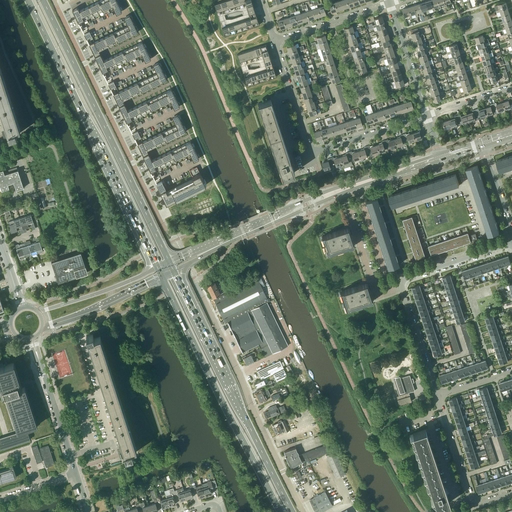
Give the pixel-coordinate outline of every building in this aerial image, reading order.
[(98,1),(103,10),(108,8),(103,0),(101,0),(98,1)] [(109,0),(103,0),(108,8),(112,6),(109,0)] [(109,0),(112,6),(114,10),(116,14),(122,12),(120,7),(116,0),(109,0)] [(234,6),(231,0),(227,0),(226,1),(228,8),(234,6)] [(334,2),(336,10),(342,8),(339,0),(334,2)] [(339,0),(342,8),(348,6),(345,0),(339,0)] [(433,11),(434,10),(430,0),(428,0),(424,1),(428,12),(429,12),(428,8),(432,7),(433,11)] [(438,9),(439,8),(436,0),(430,0),(434,10),(435,10),(434,7),(437,6),(438,9)] [(444,7),(445,7),(443,0),(436,0),(439,8),(441,8),(440,5),(443,4),(444,7)] [(96,3),(94,4),(98,13),(103,10),(98,1),(98,2),(96,3)] [(228,8),(226,1),(220,2),(222,10),(228,8)] [(251,1),(246,3),(245,3),(248,11),(254,9),(251,1)] [(427,13),(428,12),(424,1),(419,3),(422,14),(423,14),(422,10),(426,9),(427,13)] [(220,2),(214,4),(217,12),(222,10),(220,2)] [(328,4),(330,12),(336,10),(334,2),(328,4)] [(498,5),(499,9),(500,10),(507,8),(505,2),(498,5)] [(256,13),(254,9),(248,11),(246,3),(218,12),(223,27),(252,18),(251,15),(256,13)] [(421,14),(422,14),(419,3),(413,5),(417,16),(418,16),(417,12),(420,11),(421,14)] [(91,5),(89,6),(93,15),(98,13),(94,4),(93,4),(91,5)] [(407,7),(411,18),(412,17),(411,14),(414,13),(415,16),(417,16),(413,5),(407,7)] [(88,6),(86,7),(84,8),(88,18),(93,15),(89,6),(88,6)] [(323,6),(317,8),(320,16),(326,14),(323,6)] [(78,7),(72,10),(82,31),(87,28),(86,26),(83,28),(80,21),(84,20),(79,11),(78,7)] [(410,18),(411,18),(407,7),(401,9),(404,16),(409,15),(410,18)] [(79,11),(84,20),(88,18),(84,8),(79,11)] [(317,8),(312,10),(314,18),(320,16),(317,8)] [(500,10),(499,9),(496,11),(497,13),(500,12),(501,15),(502,16),(509,14),(507,8),(500,10)] [(312,10),(306,11),(309,20),(314,18),(312,10)] [(306,11),(300,13),(303,22),(309,20),(306,11)] [(300,13),(294,15),(297,24),(303,22),(300,13)] [(502,16),(501,15),(498,16),(499,19),(502,17),(503,21),(504,22),(511,19),(509,14),(502,16)] [(126,22),(128,25),(132,34),(138,32),(131,19),(129,15),(124,17),(126,22)] [(294,15),(289,17),(291,25),(297,24),(294,15)] [(253,27),(259,25),(256,16),(251,18),(253,27)] [(373,18),(375,24),(383,22),(381,16),(373,18)] [(289,17),(283,19),(286,27),(291,25),(289,17)] [(251,18),(245,20),(248,29),(253,27),(251,18)] [(286,27),(283,19),(277,21),(280,29),(286,27)] [(504,22),(503,21),(500,22),(500,24),(504,23),(505,26),(505,28),(511,25),(511,21),(511,19),(504,22)] [(239,22),(242,30),(248,29),(245,20),(239,22)] [(239,22),(233,24),(236,32),(242,30),(239,22)] [(385,27),(383,22),(375,24),(377,30),(385,27)] [(233,24),(227,25),(230,34),(236,32),(233,24)] [(132,34),(128,25),(123,28),(128,37),(130,36),(132,35),(132,34)] [(222,27),(224,36),(230,34),(227,25),(222,27)] [(345,34),(354,31),(352,25),(344,28),(345,34)] [(511,25),(505,28),(505,26),(502,28),(502,30),(506,29),(507,32),(507,33),(511,31),(511,25)] [(387,33),(385,27),(377,30),(379,36),(387,33)] [(123,39),(125,38),(127,37),(128,37),(123,28),(118,30),(123,39)] [(118,30),(113,32),(118,41),(120,40),(122,39),(123,39),(118,30)] [(84,34),(95,57),(100,54),(99,51),(94,42),(92,43),(90,40),(93,38),(92,36),(90,33),(89,31),(84,34)] [(356,37),(354,31),(345,34),(347,40),(356,37)] [(410,33),(412,39),(420,37),(420,36),(418,31),(410,33)] [(115,43),(117,42),(118,41),(113,32),(109,35),(113,44),(115,43)] [(389,39),(387,33),(379,36),(381,41),(389,39)] [(316,37),(318,43),(326,40),(324,34),(316,37)] [(423,34),(420,36),(420,37),(412,39),(414,45),(422,42),(422,41),(420,38),(424,37),(423,34)] [(108,46),(111,45),(112,44),(113,44),(109,35),(104,37),(108,46)] [(475,37),(477,43),(485,41),(484,39),(483,35),(475,37)] [(104,37),(99,39),(103,48),(106,47),(108,46),(104,37)] [(357,43),(356,37),(347,40),(349,45),(357,43)] [(477,43),(479,49),(486,46),(486,45),(485,42),(488,40),(488,38),(484,39),(485,41),(477,43)] [(94,42),(99,51),(103,48),(99,39),(94,42)] [(391,44),(389,39),(381,41),(378,42),(380,46),(380,48),(383,47),(391,44)] [(328,46),(326,40),(318,43),(320,49),(328,46)] [(425,40),(422,41),(422,42),(414,45),(416,51),(424,48),(423,47),(422,43),(426,42),(425,40)] [(142,42),(137,44),(141,53),(143,57),(145,62),(151,59),(148,54),(142,42)] [(359,48),(357,43),(349,45),(351,51),(359,48)] [(450,52),(458,49),(456,43),(448,45),(450,51),(450,52)] [(137,56),(141,53),(137,44),(135,45),(132,46),(137,56)] [(289,53),(297,50),(295,44),(287,47),(289,53)] [(393,50),(391,44),(383,47),(384,53),(393,50)] [(479,49),(481,55),(488,52),(488,51),(487,47),(490,46),(490,45),(489,44),(486,45),(486,46),(479,49)] [(260,47),(262,55),(269,53),(266,45),(260,47)] [(132,58),(137,56),(132,46),(132,47),(130,48),(127,49),(132,58)] [(330,52),(328,46),(320,49),(322,54),(330,52)] [(427,46),(423,47),(424,48),(416,51),(418,56),(426,54),(425,53),(424,49),(428,48),(427,46)] [(262,55),(260,47),(254,49),(256,56),(262,55)] [(361,54),(359,48),(351,51),(353,57),(361,54)] [(127,60),(132,58),(127,49),(125,50),(123,51),(127,60)] [(256,56),(254,49),(248,50),(251,58),(256,56)] [(452,57),(460,55),(458,49),(450,52),(450,51),(447,52),(447,54),(451,53),(452,56),(452,57)] [(251,58),(248,50),(242,52),(245,60),(251,58)] [(299,56),(297,50),(289,53),(291,58),(299,56)] [(394,56),(393,50),(384,53),(386,58),(394,56)] [(481,55),(483,60),(490,58),(490,57),(489,53),(492,52),(491,50),(488,51),(488,52),(481,55)] [(122,63),(127,60),(123,51),(122,51),(120,52),(118,54),(122,63)] [(429,51),(425,53),(426,54),(418,56),(420,62),(428,59),(427,58),(426,55),(429,54),(429,51)] [(237,54),(239,62),(245,60),(242,52),(237,54)] [(332,57),(330,52),(322,54),(324,60),(332,57)] [(265,62),(271,60),(269,53),(262,55),(265,62)] [(108,69),(103,60),(102,57),(101,56),(100,54),(95,57),(96,58),(96,60),(106,80),(111,78),(112,78),(111,76),(107,77),(104,71),(108,69)] [(113,56),(117,65),(122,63),(118,54),(117,54),(115,55),(113,56)] [(363,60),(361,54),(353,57),(355,62),(363,60)] [(273,68),(271,60),(265,62),(262,55),(256,56),(251,58),(245,60),(239,62),(244,77),(250,75),(256,73),(262,72),(267,70),(273,68)] [(454,63),(462,61),(460,55),(452,57),(452,56),(448,58),(449,60),(453,59),(454,62),(454,63)] [(483,60),(484,66),(492,63),(492,62),(491,59),(494,58),(493,55),(490,57),(490,58),(483,60)] [(112,56),(110,57),(108,58),(112,67),(117,65),(113,56),(112,56)] [(301,61),(299,56),(291,58),(292,64),(301,61)] [(396,61),(394,56),(386,58),(388,64),(396,61)] [(326,66),(334,63),(332,57),(324,60),(326,66)] [(431,57),(427,58),(428,59),(420,62),(422,68),(429,65),(429,64),(428,61),(431,59),(431,57)] [(108,69),(112,67),(108,58),(103,60),(108,69)] [(365,65),(363,60),(355,62),(357,68),(365,65)] [(303,67),(301,61),(292,64),(294,70),(303,67)] [(398,67),(396,61),(388,64),(390,70),(398,67)] [(456,69),(464,67),(462,61),(454,63),(454,62),(450,63),(451,66),(455,64),(456,68),(456,69)] [(484,66),(486,72),(494,69),(494,68),(492,64),(496,63),(495,61),(492,62),(492,63),(484,66)] [(153,65),(155,69),(157,73),(161,82),(166,79),(167,79),(160,67),(158,62),(153,65)] [(336,69),(334,63),(326,66),(328,71),(336,69)] [(433,63),(429,64),(429,65),(422,68),(424,73),(431,71),(431,70),(430,66),(433,65),(433,63)] [(367,71),(365,65),(357,68),(358,74),(367,71)] [(0,105),(7,127),(2,129),(4,134),(5,139),(12,137),(12,136),(17,135),(15,130),(20,129),(20,127),(19,128),(0,67),(0,105)] [(304,73),(303,67),(294,70),(296,76),(304,73)] [(400,73),(398,67),(390,70),(392,75),(400,73)] [(458,75),(466,72),(464,67),(456,69),(456,68),(452,69),(453,71),(456,70),(457,74),(458,75)] [(486,72),(488,77),(496,75),(495,74),(494,70),(498,69),(497,67),(494,68),(494,69),(486,72)] [(267,70),(270,78),(276,77),(273,68),(267,70)] [(424,73),(426,79),(433,76),(433,75),(432,72),(435,71),(434,68),(431,70),(431,71),(424,73)] [(328,71),(329,77),(338,74),(336,69),(328,71)] [(267,70),(262,72),(265,80),(270,78),(267,70)] [(262,72),(256,73),(259,82),(265,80),(262,72)] [(469,84),(467,78),(466,72),(458,75),(457,74),(454,75),(455,77),(458,76),(459,79),(456,81),(456,83),(460,82),(461,85),(461,86),(469,84)] [(157,73),(152,75),(157,84),(159,83),(161,82),(157,73)] [(256,73),(250,75),(253,84),(259,82),(256,73)] [(306,79),(304,73),(296,76),(298,81),(306,79)] [(400,73),(392,75),(394,81),(402,78),(400,73)] [(488,77),(490,83),(498,81),(496,76),(500,75),(499,73),(495,74),(496,75),(488,77)] [(340,80),(338,74),(329,77),(331,83),(340,80)] [(436,74),(433,75),(433,76),(426,79),(427,85),(435,82),(435,81),(434,78),(437,76),(436,74)] [(157,84),(152,75),(147,77),(152,87),(154,85),(156,84),(157,84)] [(247,86),(253,84),(250,75),(244,77),(247,86)] [(152,87),(147,77),(142,80),(147,89),(149,88),(151,87),(152,87)] [(404,84),(402,78),(394,81),(396,87),(404,84)] [(308,84),(306,79),(298,81),(300,87),(308,84)] [(147,89),(142,80),(138,82),(142,91),(144,90),(146,89),(147,89)] [(427,85),(429,90),(437,88),(437,87),(435,83),(439,82),(438,80),(435,81),(435,82),(427,85)] [(108,84),(119,107),(124,104),(123,100),(118,91),(116,93),(114,89),(117,88),(113,81),(108,84)] [(139,92),(141,91),(142,91),(138,82),(133,85),(137,94),(139,92)] [(300,87),(302,93),(310,90),(308,84),(300,87)] [(462,87),(463,92),(471,89),(469,84),(461,86),(461,85),(458,86),(458,88),(462,87)] [(137,94),(133,85),(128,87),(132,96),(135,95),(137,94)] [(429,90),(431,96),(439,94),(438,92),(437,89),(441,88),(440,86),(437,87),(437,88),(429,90)] [(130,97),(132,96),(128,87),(123,89),(127,98),(128,98),(130,97)] [(127,98),(123,89),(118,91),(123,100),(127,98)] [(171,89),(166,92),(170,101),(172,104),(174,109),(180,106),(177,102),(171,89)] [(312,96),(310,90),(302,93),(304,98),(312,96)] [(442,91),(438,92),(439,94),(431,96),(433,102),(441,99),(439,95),(443,93),(442,91)] [(166,92),(164,93),(161,94),(166,103),(170,101),(166,92)] [(161,94),(159,95),(156,96),(161,105),(166,103),(161,94)] [(156,96),(154,97),(152,99),(156,108),(161,105),(156,96)] [(314,101),(312,96),(304,98),(306,104),(314,101)] [(508,101),(503,103),(505,109),(507,108),(508,110),(511,108),(511,101),(511,98),(508,99),(508,101)] [(151,99),(149,100),(147,101),(151,110),(156,108),(152,99),(151,99)] [(258,103),(282,177),(294,172),(270,99),(258,103)] [(410,100),(404,102),(407,110),(413,108),(410,100)] [(144,102),(142,103),(146,112),(151,110),(147,101),(146,101),(144,102)] [(316,107),(314,101),(306,104),(307,110),(316,107)] [(404,102),(399,104),(401,112),(407,110),(404,102)] [(505,109),(503,103),(497,104),(497,102),(493,104),(496,114),(503,112),(502,110),(505,109)] [(139,105),(137,106),(141,115),(146,112),(142,103),(141,104),(139,105)] [(125,105),(124,104),(119,107),(120,108),(120,109),(130,130),(135,128),(136,128),(135,126),(131,127),(128,121),(132,119),(127,110),(126,107),(125,105)] [(399,104),(393,106),(396,114),(401,112),(399,104)] [(491,107),(485,108),(487,115),(489,114),(490,116),(496,114),(493,104),(490,105),(491,107)] [(137,106),(136,106),(135,107),(132,108),(136,117),(141,115),(137,106)] [(393,106),(387,108),(390,116),(396,114),(393,106)] [(318,113),(316,107),(307,110),(309,116),(318,113)] [(132,108),(127,110),(132,119),(136,117),(132,108)] [(387,108),(382,110),(384,118),(390,116),(387,108)] [(487,115),(485,108),(479,110),(478,108),(475,109),(479,120),(485,118),(484,116),(487,115)] [(479,120),(475,109),(472,110),(473,112),(467,114),(470,123),(479,120)] [(382,110),(376,111),(379,120),(384,118),(382,110)] [(379,120),(376,111),(370,113),(373,122),(379,120)] [(367,124),(373,122),(370,113),(364,115),(367,124)] [(180,134),(186,131),(180,119),(177,114),(172,117),(174,121),(176,125),(180,134)] [(470,123),(467,114),(461,116),(460,114),(457,115),(461,125),(464,124),(470,123)] [(461,125),(457,115),(454,116),(455,118),(449,120),(452,128),(461,125)] [(359,117),(353,119),(356,127),(362,125),(359,117)] [(353,119),(348,121),(350,129),(356,127),(353,119)] [(452,128),(449,120),(443,122),(443,120),(440,121),(443,131),(449,129),(448,127),(451,127),(452,128)] [(342,123),(345,131),(350,129),(348,121),(342,123)] [(336,124),(339,133),(345,131),(342,123),(336,124)] [(331,126),(333,135),(339,133),(336,124),(331,126)] [(171,127),(176,136),(178,135),(180,134),(176,125),(171,127)] [(325,128),(328,136),(333,135),(331,126),(325,128)] [(176,136),(171,127),(167,130),(171,139),(173,137),(175,136),(176,136)] [(325,128),(319,130),(322,138),(328,136),(325,128)] [(421,132),(420,128),(418,129),(418,131),(411,133),(414,141),(421,138),(419,133),(421,132)] [(168,140),(170,139),(171,139),(167,130),(162,132),(166,141),(168,140)] [(316,140),(322,138),(319,130),(313,132),(316,140)] [(132,133),(143,156),(149,154),(147,150),(142,141),(140,142),(138,139),(141,138),(140,136),(138,133),(137,131),(132,133)] [(162,132),(157,134),(161,143),(164,142),(166,141),(162,132)] [(402,134),(404,141),(408,140),(409,142),(414,141),(411,133),(406,135),(406,133),(402,134)] [(152,137),(156,146),(159,144),(161,144),(161,143),(157,134),(152,137)] [(393,139),(396,147),(403,145),(402,142),(404,141),(402,134),(399,135),(400,137),(393,139)] [(156,146),(152,137),(147,139),(152,148),(154,147),(156,146)] [(142,141),(147,150),(152,148),(147,139),(142,141)] [(388,139),(384,140),(386,147),(387,147),(389,152),(391,151),(391,149),(396,147),(393,139),(388,141),(388,139)] [(386,147),(384,140),(382,141),(382,143),(376,145),(378,153),(385,150),(384,148),(386,147)] [(199,159),(197,154),(190,141),(185,144),(189,153),(191,157),(193,161),(199,159)] [(183,145),(180,146),(185,155),(189,153),(185,144),(183,145)] [(378,153),(376,145),(370,147),(369,145),(366,146),(369,156),(369,155),(370,158),(373,157),(372,154),(378,153)] [(180,146),(178,147),(176,148),(180,157),(185,155),(180,146)] [(369,156),(366,146),(363,147),(364,149),(358,151),(360,159),(360,158),(361,160),(363,160),(362,158),(369,156)] [(173,150),(171,151),(175,160),(180,157),(176,148),(175,149),(173,150)] [(170,151),(168,152),(166,153),(170,162),(175,160),(171,151),(170,151)] [(360,159),(358,151),(352,153),(351,151),(348,152),(350,159),(351,159),(352,163),(355,162),(354,161),(360,159)] [(350,159),(348,152),(345,153),(346,155),(340,157),(342,164),(348,162),(348,160),(350,159)] [(166,153),(165,153),(163,154),(161,155),(165,164),(170,162),(166,153)] [(149,155),(149,154),(143,156),(144,158),(144,159),(155,180),(159,178),(160,177),(159,175),(156,177),(153,171),(156,169),(152,160),(150,156),(149,155)] [(161,155),(161,156),(159,157),(156,158),(161,167),(165,164),(161,155)] [(500,171),(511,167),(511,155),(497,161),(500,171)] [(342,164),(340,157),(334,159),(333,157),(330,158),(333,165),(335,164),(336,166),(342,164)] [(156,158),(152,160),(156,169),(161,167),(156,158)] [(324,170),(330,168),(331,170),(334,169),(332,165),(333,165),(330,158),(327,159),(328,161),(322,163),(324,170)] [(483,182),(477,165),(467,169),(472,186),(483,182)] [(161,180),(156,183),(166,204),(206,185),(197,166),(189,170),(194,179),(167,192),(161,180)] [(3,170),(0,170),(0,185),(2,191),(9,188),(8,184),(14,182),(16,190),(23,188),(18,170),(4,174),(3,170)] [(459,185),(456,174),(439,180),(442,190),(459,185)] [(442,190),(439,180),(423,185),(426,196),(442,190)] [(478,202),(488,199),(483,182),(472,186),(478,202)] [(409,201),(426,196),(423,185),(406,191),(409,201)] [(406,191),(389,196),(393,207),(409,201),(406,191)] [(382,215),(377,200),(377,198),(366,202),(372,218),(382,215)] [(483,219),(494,215),(488,199),(478,202),(483,219)] [(28,227),(34,225),(33,220),(31,216),(31,214),(25,216),(28,227)] [(387,231),(382,215),(372,218),(377,235),(387,231)] [(499,232),(494,215),(483,219),(489,235),(499,232)] [(23,229),(28,227),(25,216),(19,218),(23,229)] [(414,223),(412,216),(404,219),(406,226),(414,223)] [(23,229),(19,218),(14,220),(17,230),(23,229)] [(17,230),(14,220),(8,222),(11,232),(17,230)] [(416,229),(414,223),(406,226),(408,232),(416,229)] [(349,227),(322,236),(327,253),(354,244),(349,227)] [(419,236),(416,229),(408,232),(410,239),(419,236)] [(393,248),(387,231),(377,235),(382,251),(393,248)] [(468,232),(461,235),(464,243),(471,241),(468,232)] [(461,235),(455,237),(458,245),(464,243),(461,235)] [(421,243),(419,236),(410,239),(412,245),(421,243)] [(455,237),(448,239),(451,247),(458,245),(455,237)] [(448,239),(442,241),(444,249),(451,247),(448,239)] [(34,243),(37,253),(43,252),(40,241),(34,243)] [(442,241),(435,243),(438,251),(444,249),(442,241)] [(21,244),(26,257),(31,255),(28,245),(25,246),(24,243),(21,244)] [(28,245),(31,255),(37,253),(34,243),(28,245)] [(423,249),(421,243),(412,245),(415,252),(423,249)] [(435,243),(428,245),(431,254),(438,251),(435,243)] [(16,248),(20,259),(26,257),(21,244),(18,245),(19,248),(16,248)] [(398,264),(393,248),(382,251),(388,268),(398,264)] [(425,256),(423,249),(415,252),(417,258),(425,256)] [(80,252),(52,261),(58,282),(71,277),(87,272),(80,252)] [(506,265),(507,265),(511,264),(509,256),(503,258),(506,265)] [(508,269),(507,265),(506,265),(503,258),(497,260),(500,267),(501,267),(504,266),(506,269),(508,269)] [(502,271),(501,267),(500,267),(497,260),(492,262),(494,269),(495,269),(499,268),(500,271),(502,271)] [(497,272),(495,269),(494,269),(492,262),(486,263),(488,271),(490,271),(493,270),(494,273),(497,272)] [(491,274),(490,271),(488,271),(486,263),(480,265),(483,273),(484,273),(487,272),(488,275),(491,274)] [(485,276),(484,273),(483,273),(480,265),(475,267),(477,275),(478,275),(482,273),(483,277),(485,276)] [(479,278),(478,275),(477,275),(475,267),(469,269),(471,277),(473,276),(476,275),(477,279),(479,278)] [(474,280),(473,276),(471,277),(469,269),(463,271),(465,279),(470,277),(471,281),(474,280)] [(441,283),(441,285),(452,281),(451,275),(443,278),(444,282),(441,283)] [(228,322),(267,302),(268,302),(257,278),(213,299),(225,323),(228,322)] [(452,281),(441,285),(442,286),(445,285),(446,288),(443,289),(443,290),(454,287),(452,281)] [(207,286),(210,292),(220,287),(219,285),(216,286),(214,282),(207,286)] [(340,292),(346,309),(373,300),(367,283),(340,292)] [(414,293),(425,290),(425,288),(421,290),(420,285),(412,287),(414,293)] [(221,289),(220,287),(210,292),(213,298),(220,294),(218,290),(221,289)] [(454,287),(443,290),(443,291),(447,290),(448,294),(445,295),(445,296),(456,292),(454,287)] [(414,293),(416,299),(427,295),(426,294),(423,295),(422,292),(425,291),(425,290),(414,293)] [(456,292),(445,296),(445,297),(449,296),(450,300),(446,301),(447,302),(458,298),(456,292)] [(427,296),(427,295),(416,299),(418,305),(429,301),(428,300),(425,301),(424,298),(427,296)] [(458,298),(447,302),(447,303),(451,302),(452,305),(448,306),(449,308),(460,304),(458,298)] [(429,302),(429,301),(418,305),(420,310),(431,307),(430,306),(427,307),(426,303),(429,302)] [(265,357),(273,353),(288,346),(267,302),(228,322),(233,333),(237,340),(236,340),(242,352),(258,344),(260,348),(263,352),(265,357)] [(450,312),(451,313),(462,310),(460,304),(449,308),(449,309),(453,307),(454,311),(450,312)] [(421,316),(432,312),(432,311),(429,312),(427,309),(431,308),(431,307),(420,310),(421,316)] [(464,315),(462,310),(451,313),(451,314),(454,313),(456,317),(452,318),(453,319),(464,315)] [(423,322),(434,318),(434,317),(431,318),(429,315),(433,313),(432,312),(421,316),(423,322)] [(466,321),(464,315),(453,319),(453,320),(456,319),(458,324),(466,321)] [(493,315),(486,318),(488,324),(499,320),(498,319),(495,320),(493,315)] [(435,319),(434,318),(423,322),(425,327),(436,324),(436,323),(432,324),(431,320),(435,319)] [(499,320),(488,324),(489,329),(501,326),(500,325),(497,326),(496,322),(499,321),(499,320)] [(425,327),(427,333),(438,329),(438,328),(434,329),(433,326),(437,325),(436,324),(425,327)] [(501,326),(489,329),(491,335),(502,332),(502,331),(499,332),(498,328),(501,327),(501,326)] [(427,333),(429,339),(440,335),(440,334),(436,335),(435,332),(439,331),(438,329),(427,333)] [(133,454),(132,450),(136,448),(136,447),(135,447),(100,337),(101,337),(100,335),(100,336),(98,331),(86,335),(88,340),(89,340),(124,448),(119,449),(120,453),(122,459),(122,458),(128,456),(133,454)] [(502,332),(491,335),(493,341),(504,337),(504,336),(501,337),(499,334),(503,333),(502,332)] [(440,336),(440,335),(429,339),(431,345),(442,341),(442,340),(438,341),(437,338),(440,336)] [(495,347),(506,343),(506,342),(502,343),(501,340),(505,338),(504,337),(493,341),(495,347)] [(431,345),(433,350),(444,347),(443,346),(440,347),(439,343),(442,342),(442,341),(431,345)] [(495,347),(497,352),(508,349),(508,348),(504,349),(503,345),(506,344),(506,343),(495,347)] [(444,348),(444,347),(433,350),(435,356),(442,354),(441,349),(444,348)] [(497,352),(499,358),(510,354),(509,353),(506,355),(505,351),(508,350),(508,349),(497,352)] [(242,357),(244,361),(253,357),(256,355),(254,352),(252,353),(252,352),(242,357)] [(510,356),(510,354),(499,358),(501,364),(508,361),(507,357),(510,356)] [(253,357),(244,361),(246,365),(255,361),(258,360),(257,357),(254,359),(253,357)] [(480,358),(479,359),(483,370),(489,368),(486,360),(482,362),(480,358)] [(475,360),(473,361),(477,372),(483,370),(479,359),(478,359),(479,362),(476,364),(475,360)] [(257,388),(266,384),(263,378),(273,373),(276,380),(287,375),(280,360),(257,371),(261,379),(254,382),(257,388)] [(469,362),(468,362),(471,374),(477,372),(473,361),(474,364),(470,366),(469,362)] [(463,364),(462,364),(466,375),(471,374),(468,362),(467,363),(468,366),(465,367),(463,364)] [(24,430),(26,429),(27,429),(28,428),(37,426),(24,387),(21,388),(13,363),(0,367),(0,384),(1,388),(3,388),(5,393),(3,394),(3,395),(6,394),(18,432),(24,430)] [(458,366),(456,366),(460,377),(466,375),(462,364),(461,365),(462,368),(459,369),(458,366)] [(293,374),(289,365),(284,368),(288,375),(291,374),(291,375),(293,374)] [(454,379),(460,377),(456,366),(455,366),(456,370),(453,371),(452,368),(451,368),(454,379)] [(446,369),(445,370),(449,381),(454,379),(451,368),(450,368),(451,372),(447,373),(446,369)] [(443,383),(449,381),(445,370),(444,370),(445,374),(440,375),(443,383)] [(415,391),(411,380),(413,379),(412,375),(410,376),(409,375),(394,380),(399,395),(408,392),(415,391)] [(508,392),(509,392),(505,381),(500,383),(502,390),(507,389),(508,392)] [(481,395),(489,393),(487,387),(479,389),(481,394),(481,395)] [(254,393),(257,397),(264,394),(265,394),(269,392),(268,389),(263,391),(262,388),(257,391),(257,392),(254,393)] [(273,400),(283,396),(282,391),(271,396),(273,400)] [(270,395),(269,392),(265,394),(264,394),(257,397),(259,403),(264,401),(267,400),(266,397),(270,395)] [(399,395),(396,396),(399,405),(411,401),(408,392),(399,395)] [(483,401),(491,398),(489,393),(481,395),(481,394),(477,395),(478,396),(478,397),(482,396),(483,400),(483,401)] [(449,400),(451,405),(459,403),(458,402),(457,397),(449,400)] [(485,407),(493,404),(491,398),(483,401),(483,400),(479,401),(480,403),(484,402),(485,405),(485,407)] [(451,405),(453,411),(461,408),(460,407),(459,404),(462,403),(462,400),(458,402),(459,403),(451,405)] [(487,412),(495,410),(493,404),(485,407),(485,405),(481,407),(482,409),(485,408),(487,411),(487,412)] [(269,411),(264,413),(266,418),(271,416),(279,413),(278,410),(279,409),(281,413),(286,411),(284,405),(277,408),(276,405),(268,408),(269,411)] [(453,411),(455,417),(462,414),(462,413),(461,409),(464,408),(464,406),(460,407),(461,408),(453,411)] [(489,418),(496,415),(495,410),(487,412),(487,411),(483,412),(484,415),(487,413),(488,417),(489,418)] [(455,417),(457,422),(464,420),(464,419),(463,415),(466,414),(466,412),(462,413),(462,414),(455,417)] [(491,424),(498,421),(496,415),(489,418),(488,417),(485,418),(486,420),(489,419),(490,423),(491,424)] [(457,422),(458,428),(466,426),(466,424),(465,421),(468,420),(468,419),(468,418),(464,419),(464,420),(457,422)] [(289,430),(285,423),(284,420),(281,421),(281,420),(278,421),(279,423),(273,425),(276,434),(284,431),(285,432),(289,430)] [(493,429),(500,427),(498,421),(491,424),(490,423),(487,424),(488,426),(491,425),(492,428),(493,429)] [(458,428),(460,434),(468,431),(468,430),(467,427),(470,425),(470,423),(466,424),(466,426),(458,428)] [(304,439),(319,434),(316,425),(301,430),(304,439)] [(495,435),(502,433),(500,427),(493,429),(492,428),(489,429),(490,431),(493,430),(495,435)] [(27,430),(26,429),(24,430),(24,431),(0,439),(0,448),(30,439),(27,430)] [(449,503),(425,429),(413,434),(437,507),(449,503)] [(460,434),(462,440),(470,437),(470,436),(468,432),(472,431),(471,429),(468,430),(468,431),(460,434)] [(288,434),(290,440),(302,435),(299,430),(288,434)] [(325,439),(323,434),(314,438),(316,443),(325,439)] [(462,440),(464,445),(472,443),(472,441),(470,438),(474,437),(473,434),(470,436),(470,437),(462,440)] [(464,445),(466,451),(474,448),(473,447),(472,444),(476,442),(475,440),(472,441),(472,443),(464,445)] [(302,462),(299,456),(302,456),(304,462),(331,452),(328,444),(322,446),(323,447),(306,453),(306,452),(306,453),(299,455),(297,452),(296,447),(295,447),(285,451),(284,451),(286,456),(286,455),(287,458),(287,459),(291,467),(302,462)] [(42,461),(37,445),(32,447),(37,463),(42,461)] [(54,464),(48,445),(40,448),(46,467),(54,464)] [(466,451),(468,457),(476,454),(475,453),(474,450),(478,448),(478,447),(477,446),(473,447),(474,448),(466,451)] [(468,457),(470,462),(478,460),(477,459),(476,456),(486,453),(485,450),(475,453),(476,454),(468,457)] [(345,474),(335,451),(326,455),(336,478),(345,474)] [(470,462),(472,468),(480,466),(478,461),(482,460),(481,457),(477,459),(478,460),(470,462)] [(0,472),(0,481),(16,477),(14,468),(13,468),(12,464),(9,465),(10,468),(11,469),(0,472)] [(505,475),(507,483),(511,481),(511,477),(511,474),(509,474),(506,475),(505,472),(502,472),(504,476),(505,475)] [(499,477),(502,485),(507,483),(505,475),(504,476),(500,477),(499,474),(497,474),(498,478),(499,477)] [(494,479),(496,487),(502,485),(499,477),(498,478),(494,479),(493,475),(491,476),(492,480),(494,479)] [(488,481),(490,489),(496,487),(494,479),(492,480),(489,481),(487,477),(485,478),(486,482),(488,481)] [(482,483),(485,491),(490,489),(488,481),(486,482),(483,483),(482,479),(480,480),(481,483),(482,483)] [(205,496),(212,494),(210,489),(213,488),(211,481),(208,482),(209,486),(203,488),(205,496)] [(481,483),(476,485),(479,492),(485,491),(482,483),(481,483)] [(196,487),(195,484),(192,485),(194,491),(197,490),(199,498),(205,496),(203,488),(202,485),(196,487)] [(194,491),(192,485),(189,486),(190,488),(184,490),(187,499),(193,497),(191,492),(194,491)] [(176,496),(179,496),(180,501),(187,499),(184,490),(178,492),(177,489),(174,490),(176,496)] [(176,496),(174,490),(171,491),(173,496),(166,498),(169,506),(175,504),(173,497),(176,496)] [(309,500),(315,511),(320,511),(332,506),(325,492),(309,500)] [(169,506),(166,498),(160,500),(159,497),(157,498),(158,504),(161,503),(163,508),(169,506)] [(151,511),(154,511),(158,511),(156,505),(158,504),(157,498),(154,499),(155,503),(149,505),(151,511)] [(151,511),(149,505),(145,506),(144,502),(141,503),(139,504),(140,510),(143,509),(144,511),(151,511)]
